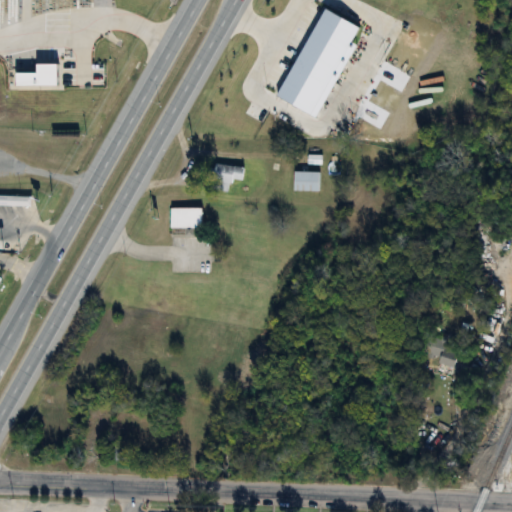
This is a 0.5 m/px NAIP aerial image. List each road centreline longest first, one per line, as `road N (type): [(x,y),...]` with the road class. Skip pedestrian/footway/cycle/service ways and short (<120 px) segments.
road 1 (tertiary): [(0,479),(511,503)]
road 2 (primary): [(0,413),(234,0)]
road 3 (primary): [(197,0),(0,347)]
